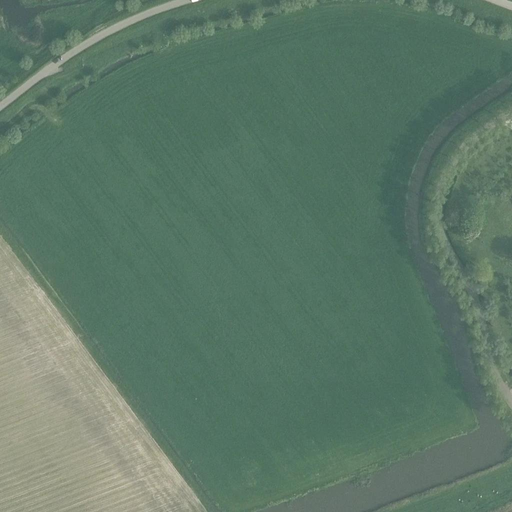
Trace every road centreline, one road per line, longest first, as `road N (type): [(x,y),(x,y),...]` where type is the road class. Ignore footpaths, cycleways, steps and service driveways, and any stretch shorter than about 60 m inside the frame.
road 1 (unclassified): [(511,403),(495,378),(475,300),(437,222),(451,161),(511,111)]
road 2 (unclassified): [(0,106),(85,44),(188,0)]
